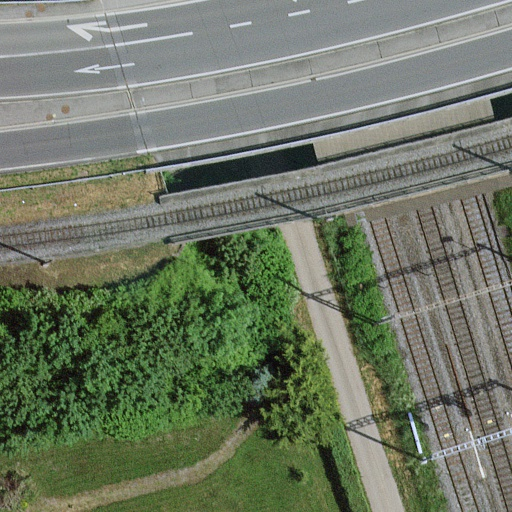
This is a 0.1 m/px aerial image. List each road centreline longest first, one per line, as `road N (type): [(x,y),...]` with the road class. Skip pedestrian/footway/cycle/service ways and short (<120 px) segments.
road 1 (unclassified): [(388,511),(225,0)]
road 2 (secondary): [(0,148),(142,132),(511,47)]
road 3 (secondary): [(363,0),(195,34),(0,56)]
